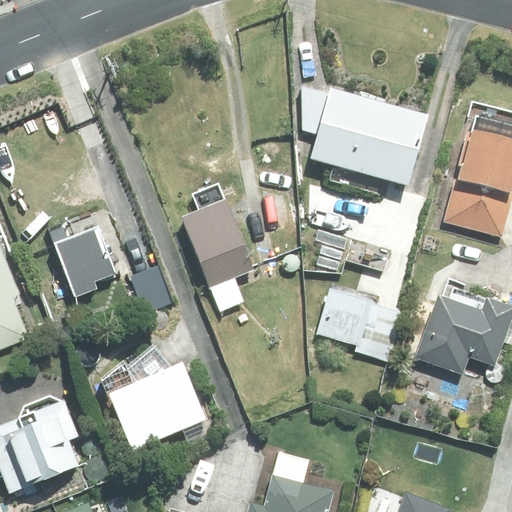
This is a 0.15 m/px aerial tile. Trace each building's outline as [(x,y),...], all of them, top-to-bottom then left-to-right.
[(421,108),(322,82),(319,90),(309,87),(298,84),(298,126),(311,130),(305,154),(314,156),(402,180),(418,120),(421,108)] [(511,109),(469,98),(465,115),(470,116),(441,219),(497,234),(511,181),(511,109)] [(240,300),(229,275),(247,268),(218,195),(176,212),(216,310),(240,300)] [(90,221),(48,238),(70,294),(92,285),(89,277),(109,269),(90,221)] [(0,344),(24,335),(7,291),(15,288),(0,253),(0,344)] [(170,300),(155,262),(127,274),(143,312),(170,300)] [(375,303),(365,301),(366,293),(324,284),(315,331),(357,339),(360,318),(372,319),(375,303)] [(431,290),(412,354),(460,369),(465,353),(490,361),(500,326),(511,329),(511,311),(505,309),(507,301),(479,292),(475,304),(431,290)] [(144,343),(126,351),(128,356),(94,371),(127,447),(177,426),(184,444),(204,435),(198,419),(201,418),(174,355),(153,363),(144,343)] [(9,411),(0,415),(0,473),(6,487),(74,457),(64,434),(72,431),(56,394),(51,396),(50,393),(41,390),(17,400),(15,406),(8,409),(9,411)] [(322,511),(328,488),(292,479),(289,492),(263,485),(259,504),(245,501),(242,511),(322,511)] [(437,511),(441,502),(398,486),(388,511),(437,511)] [(87,511),(83,500),(52,511),(87,511)]
